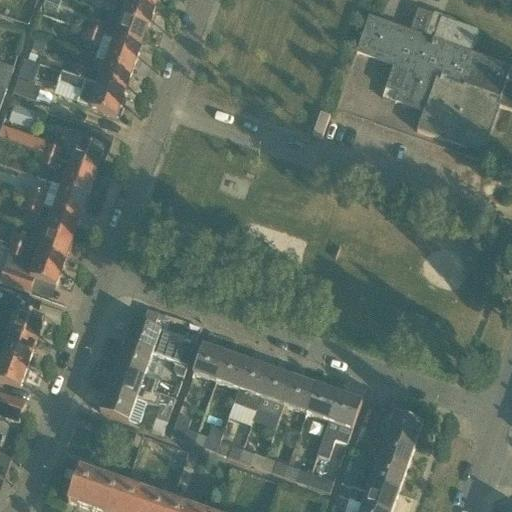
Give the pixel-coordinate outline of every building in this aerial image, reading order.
[(157,6),(139,0),(128,0),(122,19),(149,29),(157,6)] [(467,151),(465,157),(465,158),(487,166),(494,148),(487,145),(500,109),(511,113),(511,69),(471,55),(479,33),(441,19),(440,22),(433,19),(433,17),(418,11),(410,34),(369,19),(356,56),(393,69),(385,92),(398,96),(395,104),(423,115),(417,133),(467,151)] [(140,51),(149,29),(122,19),(110,15),(106,27),(90,21),(86,32),(105,39),(114,42),(140,51)] [(105,39),(86,32),(82,42),(101,49),(105,39)] [(114,42),(106,64),(133,73),(140,51),(114,42)] [(124,96),(133,73),(106,64),(95,60),(94,62),(79,57),(75,67),(91,73),(87,83),(98,87),(124,96)] [(25,61),(19,80),(35,85),(41,67),(27,62),(25,61)] [(14,70),(0,65),(0,90),(6,93),(14,70)] [(74,67),(71,77),(87,83),(91,73),(75,67),(74,67)] [(116,120),(124,96),(98,87),(87,83),(71,77),(59,74),(55,86),(78,94),(74,105),(89,110),(116,120)] [(40,116),(15,107),(9,124),(34,133),(40,116)] [(322,141),(330,118),(320,115),(312,137),(322,141)] [(78,142),(69,166),(96,176),(105,152),(78,142)] [(42,157),(59,163),(63,152),(46,146),(42,157)] [(42,157),(39,166),(56,172),(59,163),(42,157)] [(96,176),(69,166),(61,189),(88,198),(96,176)] [(53,211),(80,221),(88,198),(61,189),(53,211)] [(44,207),(48,197),(30,190),(27,200),(44,207)] [(40,217),(44,207),(27,200),(23,211),(40,217)] [(72,243),(80,221),(53,211),(45,233),(72,243)] [(72,243),(45,233),(33,229),(28,242),(14,237),(10,246),(64,266),(72,243)] [(56,289),(64,266),(10,246),(7,255),(34,265),(29,278),(5,269),(0,283),(0,285),(29,296),(33,286),(35,281),(56,289)] [(0,332),(36,345),(44,322),(34,318),(38,304),(10,294),(1,320),(0,319),(0,332)] [(124,347),(165,362),(176,365),(187,369),(192,353),(168,344),(171,337),(161,333),(132,323),(124,347)] [(0,358),(1,358),(28,368),(36,345),(0,332),(0,358)] [(124,347),(116,369),(157,384),(165,362),(124,347)] [(227,356),(203,348),(193,378),(216,386),(227,356)] [(216,386),(238,394),(249,364),(227,356),(216,386)] [(0,383),(20,391),(28,368),(1,358),(0,358),(0,383)] [(249,364),(238,394),(234,407),(256,415),(257,413),(272,372),(249,364)] [(176,365),(172,376),(183,380),(187,369),(176,365)] [(116,369),(108,392),(147,405),(147,406),(160,410),(164,399),(154,395),(158,384),(157,384),(116,369)] [(280,421),(284,410),(294,380),(272,372),(257,413),(280,421)] [(294,380),(284,410),(306,418),(317,388),(294,380)] [(329,426),(340,396),(317,388),(306,418),(329,426)] [(147,405),(108,392),(100,415),(139,429),(147,406),(147,405)] [(0,421),(8,425),(16,402),(0,396),(0,447),(3,439),(0,437),(0,421)] [(340,396),(329,426),(317,459),(328,463),(335,444),(347,448),(363,404),(340,396)] [(159,410),(171,414),(175,403),(164,399),(160,410),(159,410)] [(373,434),(375,430),(382,411),(370,407),(362,430),(373,434)] [(171,414),(159,410),(155,422),(167,426),(171,414)] [(394,416),(386,439),(415,449),(423,426),(394,416)] [(171,440),(194,448),(198,437),(188,433),(192,422),(178,418),(171,440)] [(208,440),(198,437),(194,448),(216,456),(221,445),(224,434),(211,430),(208,440)] [(362,430),(358,442),(369,446),(373,434),(362,430)] [(386,439),(378,462),(407,472),(415,449),(386,439)] [(232,449),(227,460),(239,464),(243,453),(232,449)] [(250,468),(261,472),(265,461),(254,457),(250,468)] [(363,482),(399,495),(407,472),(378,462),(371,459),(363,482)] [(277,465),(265,461),(261,472),(273,476),(277,465)] [(350,464),(346,476),(357,480),(361,468),(350,464)] [(288,469),(284,480),(295,484),(299,473),(288,469)] [(68,505),(87,511),(117,511),(126,489),(80,472),(68,505)] [(342,487),(353,491),(366,495),(362,507),(376,511),(393,511),(399,495),(363,482),(357,480),(346,476),(342,487)] [(334,485),(333,485),(322,481),(318,492),(330,497),(334,485)] [(117,511),(169,511),(172,505),(126,489),(117,511)]
